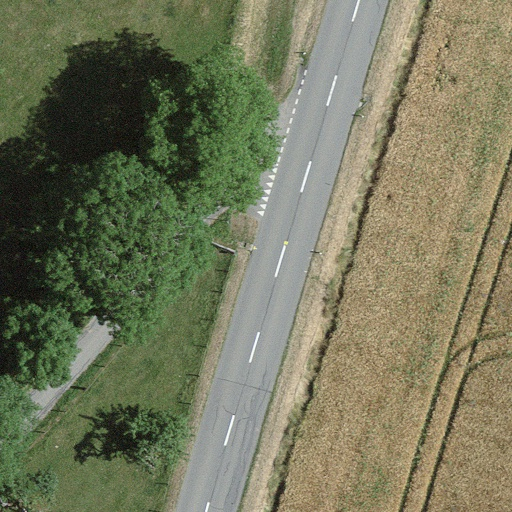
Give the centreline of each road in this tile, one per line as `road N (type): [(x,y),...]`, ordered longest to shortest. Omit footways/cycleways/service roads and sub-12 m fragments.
road 1 (secondary): [(206,511),(359,0)]
road 2 (track): [(0,441),(257,168),(274,157),(312,155)]
